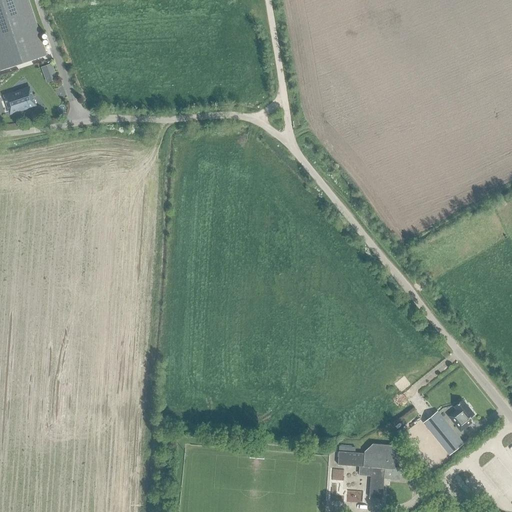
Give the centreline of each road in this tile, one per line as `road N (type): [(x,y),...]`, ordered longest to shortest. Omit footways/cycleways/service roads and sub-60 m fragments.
road 1 (unclassified): [(511,421),(289,145)]
road 2 (unclassified): [(0,134),(103,118),(232,115),(289,145)]
road 3 (unclassified): [(289,145),(268,0)]
